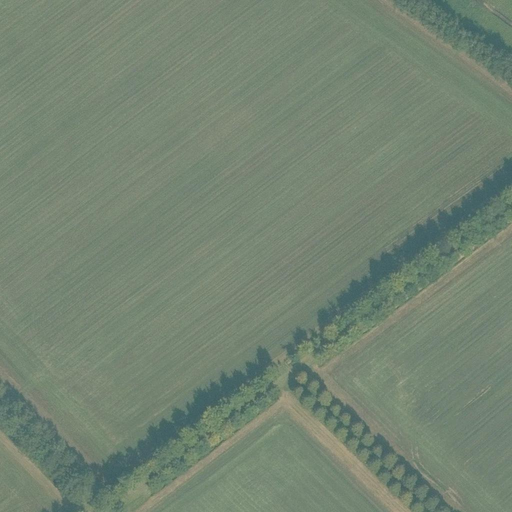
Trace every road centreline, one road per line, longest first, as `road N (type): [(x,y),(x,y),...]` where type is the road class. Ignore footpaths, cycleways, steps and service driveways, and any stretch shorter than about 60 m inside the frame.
road 1 (track): [(511,205),(104,511)]
road 2 (track): [(415,0),(511,71)]
